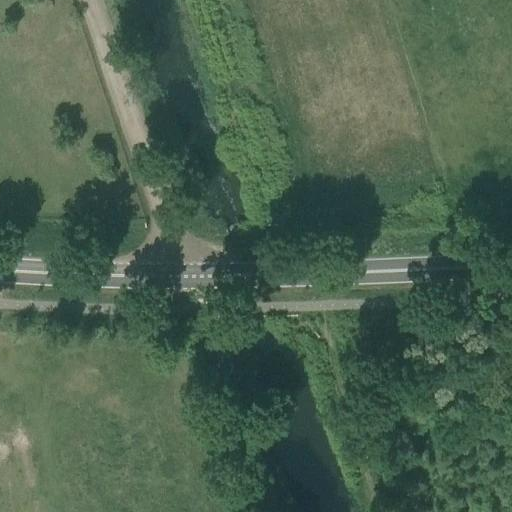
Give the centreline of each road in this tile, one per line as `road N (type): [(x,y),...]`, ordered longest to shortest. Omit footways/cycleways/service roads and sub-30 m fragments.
road 1 (tertiary): [(511,266),(192,279),(0,272)]
road 2 (track): [(192,279),(93,0)]
road 3 (track): [(202,311),(267,511)]
